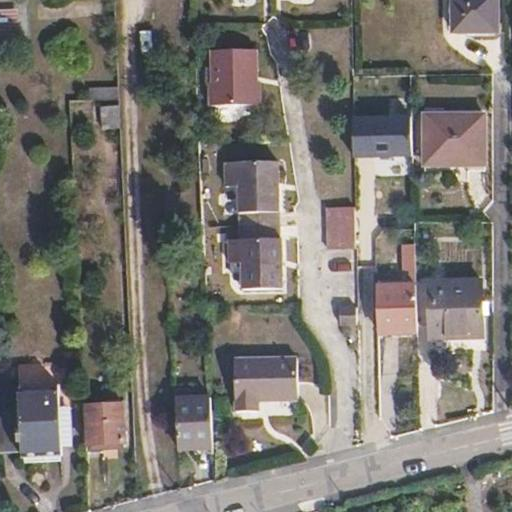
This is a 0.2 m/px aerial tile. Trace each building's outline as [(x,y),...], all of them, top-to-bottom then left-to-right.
[(494,0),(451,0),(451,33),(495,32),(494,0)] [(200,83),(201,107),(261,106),(260,84),(256,84),(256,50),(208,51),(208,83),(200,83)] [(413,117),(355,118),(356,158),(414,157),(413,117)] [(425,166),(485,166),(485,117),(425,117),(425,166)] [(240,228),(281,228),(279,165),(226,166),(226,189),(238,188),(240,228)] [(329,247),(357,246),(357,243),(356,208),(329,208),(329,247)] [(281,239),(281,228),(240,228),(240,239),(228,240),(229,263),(241,263),(242,289),(284,288),(283,241),(281,239)] [(407,248),(409,286),(417,285),(416,247),(407,248)] [(485,334),(485,281),(435,281),(435,334),(485,334)] [(378,334),(418,333),(417,285),(409,286),(377,287),(378,334)] [(343,326),(358,326),(358,311),(344,311),(343,326)] [(301,368),(240,364),(236,416),(259,418),(260,408),(300,410),(301,368)] [(159,384),(146,384),(147,413),(160,413),(159,384)] [(0,385),(0,451),(20,450),(21,456),(62,454),(59,392),(19,394),(18,385),(0,385)] [(178,455),(215,453),(214,437),(212,400),(176,403),(177,435),(178,455)] [(85,407),(87,445),(124,443),(123,405),(85,407)] [(150,472),(179,470),(178,455),(177,435),(148,437),(150,472)]
